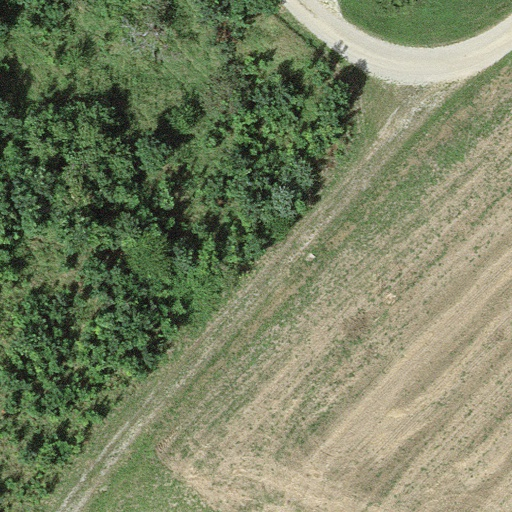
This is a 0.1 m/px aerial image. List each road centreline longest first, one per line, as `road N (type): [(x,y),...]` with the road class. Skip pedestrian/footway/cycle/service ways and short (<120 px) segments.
road 1 (track): [(417,67),(362,172),(140,412),(66,511)]
road 2 (track): [(511,32),(477,53),(417,67),(354,44),(295,0)]
